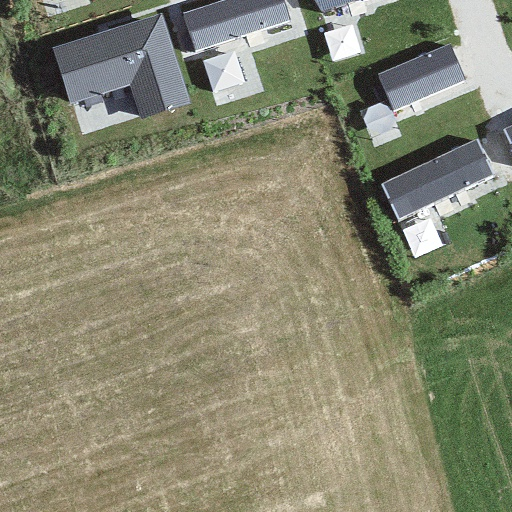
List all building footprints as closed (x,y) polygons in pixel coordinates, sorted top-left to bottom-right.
[(194,0),(181,5),(196,46),(293,10),(289,0),(194,0)] [(316,0),(322,15),(363,0),(316,0)] [(133,82),(142,113),(194,98),(166,6),(55,39),(74,100),(133,82)] [(391,106),(470,81),(456,37),(377,62),(391,106)] [(204,46),(210,82),(250,75),(244,39),(204,46)] [(511,114),(503,118),(511,141),(511,114)] [(400,221),(499,179),(480,132),(381,174),(400,221)]
